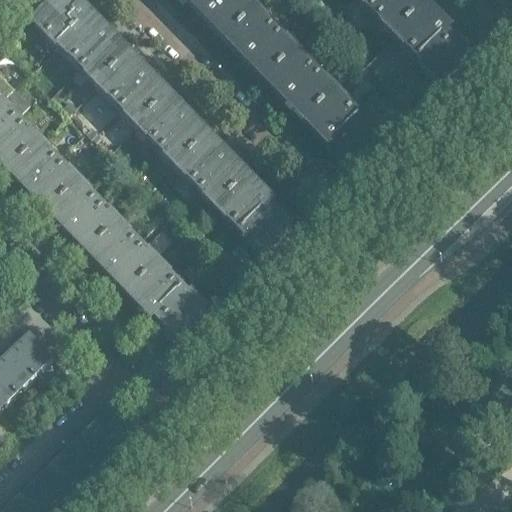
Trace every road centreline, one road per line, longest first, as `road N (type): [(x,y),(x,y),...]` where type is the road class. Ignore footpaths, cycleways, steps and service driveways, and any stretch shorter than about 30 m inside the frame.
road 1 (tertiary): [(163,511),(511,170)]
road 2 (residential): [(120,385),(147,406),(340,213)]
road 3 (residential): [(340,213),(135,0)]
road 4 (residential): [(340,213),(511,49)]
road 5 (residential): [(120,385),(0,260)]
road 6 (residential): [(0,497),(120,385)]
